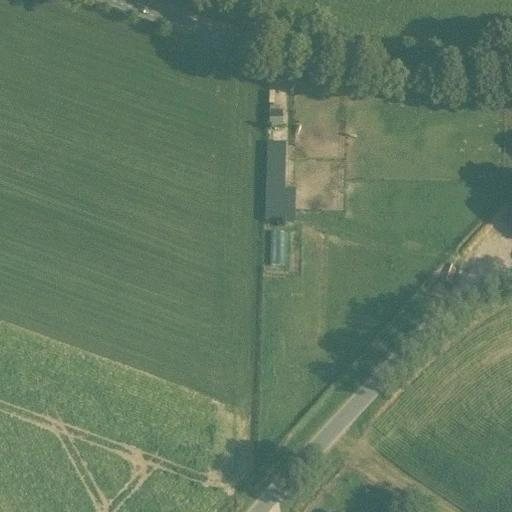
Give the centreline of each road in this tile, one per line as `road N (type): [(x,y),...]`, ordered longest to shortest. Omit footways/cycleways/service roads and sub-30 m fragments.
road 1 (unclassified): [(511,79),(359,72),(122,0)]
road 2 (unclassified): [(256,511),(434,323),(464,299),(511,279)]
